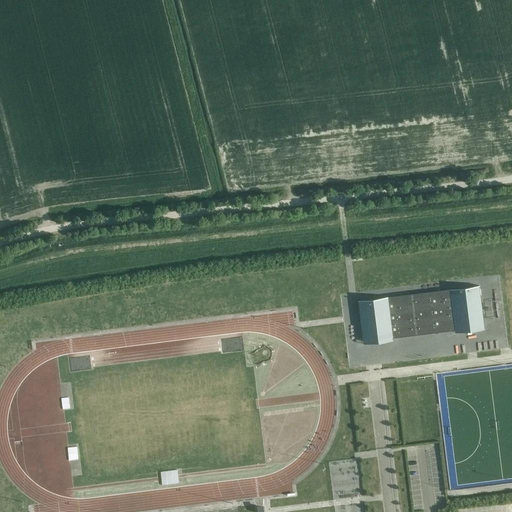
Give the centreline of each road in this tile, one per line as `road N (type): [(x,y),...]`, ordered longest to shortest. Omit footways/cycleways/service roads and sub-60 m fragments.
road 1 (unclassified): [(0,243),(67,225),(511,178)]
road 2 (unclassified): [(390,511),(373,375)]
